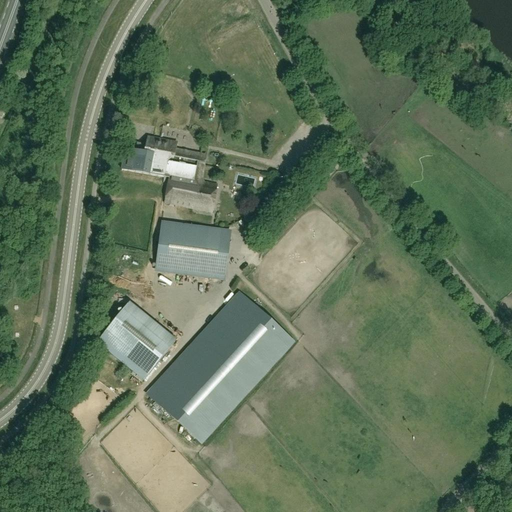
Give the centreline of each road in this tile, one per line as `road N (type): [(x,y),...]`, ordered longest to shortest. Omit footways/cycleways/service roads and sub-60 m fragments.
road 1 (tertiary): [(145,0),(112,61),(89,131),(57,343),(42,380),(0,423)]
road 2 (unclassified): [(511,345),(344,144),(264,0)]
